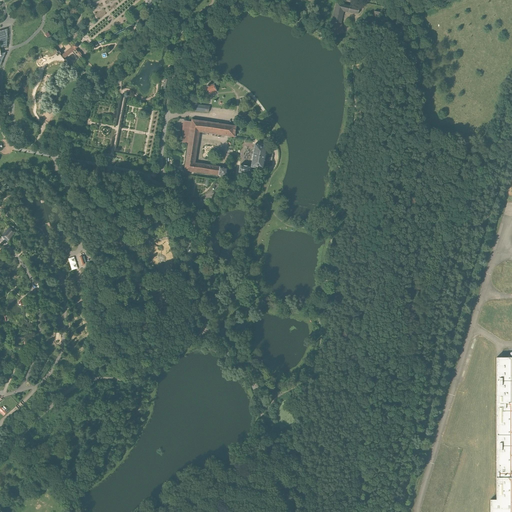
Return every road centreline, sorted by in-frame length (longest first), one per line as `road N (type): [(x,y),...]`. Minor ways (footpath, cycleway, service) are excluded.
road 1 (unclassified): [(269,448),(251,383),(206,327),(187,225)]
road 2 (unclassified): [(177,197),(160,164),(173,77),(224,0)]
road 3 (unknown): [(511,342),(472,327),(511,212)]
